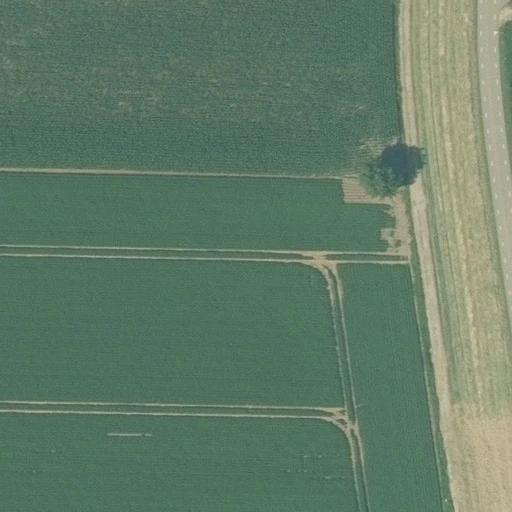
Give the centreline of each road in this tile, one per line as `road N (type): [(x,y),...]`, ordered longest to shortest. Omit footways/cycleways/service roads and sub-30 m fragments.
road 1 (track): [(468,511),(417,124),(411,0)]
road 2 (tertiary): [(511,223),(491,0)]
